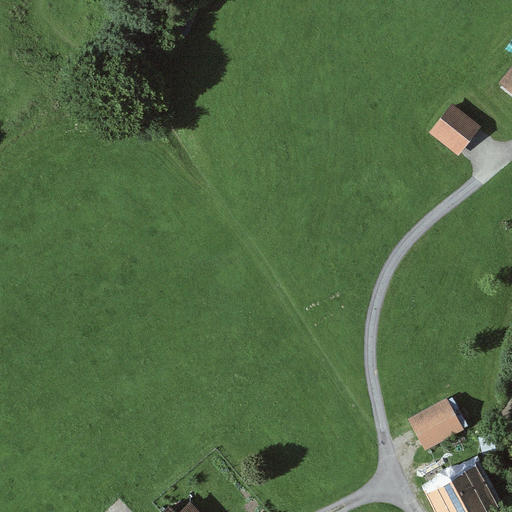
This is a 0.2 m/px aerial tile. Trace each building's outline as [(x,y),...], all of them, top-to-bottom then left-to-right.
[(511,96),(511,76),(503,89),(511,96)] [(480,129),(452,107),(429,137),(457,159),(480,129)] [(452,395),(407,419),(424,451),(469,427),(452,395)] [(471,459),(427,483),(442,511),(473,511),(493,501),(471,459)] [(159,511),(199,511),(181,492),(159,511)]
